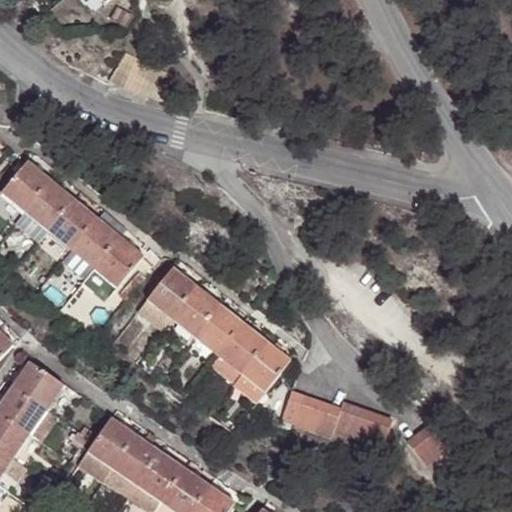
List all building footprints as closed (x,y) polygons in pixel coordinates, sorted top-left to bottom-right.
[(123,56),(110,87),(122,91),(135,96),(148,101),(149,98),(162,103),(173,76),(160,71),(147,66),(134,61),(123,56)] [(14,205),(27,215),(52,184),(29,165),(3,195),(14,205)] [(52,184),(27,215),(50,234),(75,203),(52,184)] [(0,198),(0,215),(3,218),(14,205),(3,195),(0,198)] [(50,234),(73,253),(98,222),(75,203),(50,234)] [(27,215),(18,226),(41,245),(50,234),(27,215)] [(73,253),(95,271),(121,240),(98,222),(73,253)] [(121,240),(95,271),(107,280),(118,290),(143,258),(121,240)] [(73,253),(65,263),(87,281),(95,271),(73,253)] [(83,286),(94,295),(107,280),(95,271),(87,281),(83,286)] [(147,302),(173,322),(198,291),(173,271),(147,302)] [(198,291),(173,322),(197,340),(221,310),(198,291)] [(147,302),(138,313),(164,334),(173,322),(147,302)] [(197,340),(220,359),(245,329),(221,310),(197,340)] [(220,359),(244,377),(267,347),(245,329),(220,359)] [(0,360),(12,348),(0,336),(0,360)] [(267,347),(244,377),(266,394),(289,365),(267,347)] [(220,359),(213,368),(236,387),(244,377),(220,359)] [(26,365),(11,388),(47,414),(63,391),(26,365)] [(236,388),(257,405),(266,394),(244,377),(236,387),(236,388)] [(0,403),(0,416),(30,438),(47,414),(11,388),(0,403)] [(292,400),(283,426),(294,429),(305,433),(318,438),(331,442),(334,433),(340,417),(327,412),(314,407),(303,404),(292,400)] [(340,417),(334,433),(347,438),(359,442),(371,446),(385,451),(394,426),(380,421),(368,416),(357,412),(345,408),(340,417)] [(30,438),(40,446),(57,421),(47,414),(30,438)] [(0,453),(13,463),(30,438),(0,416),(0,453)] [(87,456),(109,471),(131,438),(109,424),(87,456)] [(416,437),(409,448),(427,459),(434,448),(442,436),(424,424),(416,437)] [(131,438),(109,471),(133,487),(156,455),(131,438)] [(0,480),(3,477),(13,463),(0,453),(0,480)] [(156,455),(133,487),(159,505),(181,472),(156,455)] [(87,456),(77,469),(100,484),(109,471),(87,456)] [(13,463),(3,477),(15,485),(25,472),(13,463)] [(159,505),(169,511),(190,511),(206,489),(181,472),(159,505)] [(41,483),(36,490),(47,497),(52,491),(41,483)] [(133,487),(125,499),(143,511),(153,511),(159,505),(133,487)] [(206,489),(190,511),(225,511),(231,505),(206,489)]
